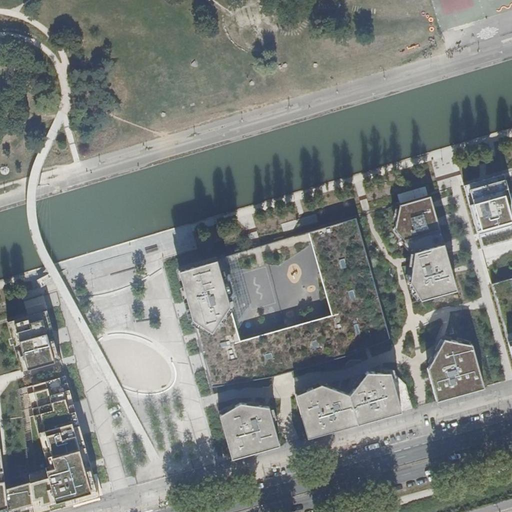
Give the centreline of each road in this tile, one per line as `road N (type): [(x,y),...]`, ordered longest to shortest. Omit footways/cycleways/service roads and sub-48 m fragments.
road 1 (primary): [(271,511),(511,445)]
road 2 (primary): [(350,467),(190,511)]
